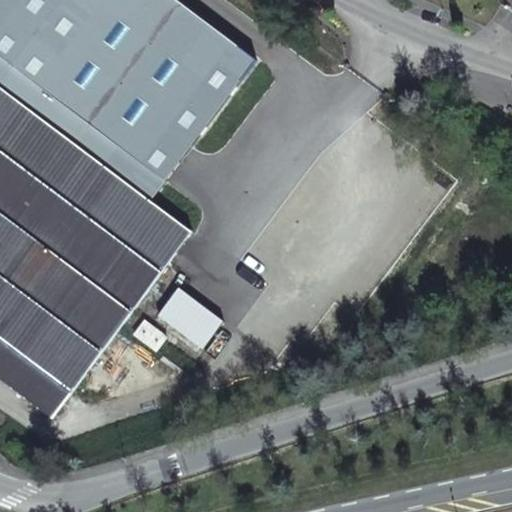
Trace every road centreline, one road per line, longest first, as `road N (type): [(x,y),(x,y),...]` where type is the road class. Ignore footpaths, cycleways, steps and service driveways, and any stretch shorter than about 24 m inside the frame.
road 1 (unknown): [(321,107),(202,241),(198,256),(216,282),(262,298),(303,295),(374,251),(401,204),(381,151)]
road 2 (secondary): [(511,356),(63,505)]
road 3 (unknown): [(321,107),(51,16)]
road 4 (residential): [(335,0),(511,68)]
road 5 (secondary): [(511,482),(389,511)]
